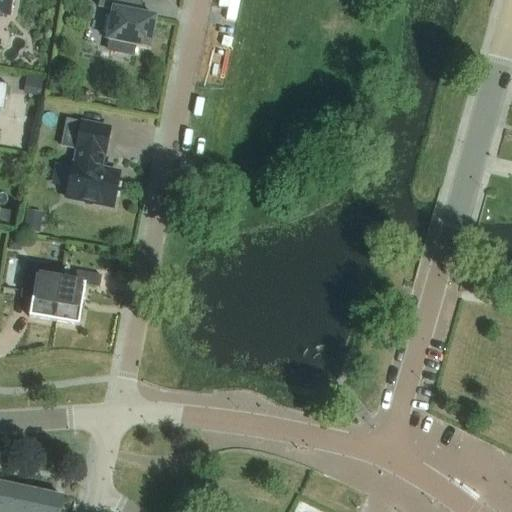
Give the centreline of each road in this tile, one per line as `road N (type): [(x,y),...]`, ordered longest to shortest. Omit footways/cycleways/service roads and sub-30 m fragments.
road 1 (residential): [(388,459),(511,0)]
road 2 (residential): [(113,415),(197,0)]
road 3 (residential): [(388,459),(293,433),(113,415)]
